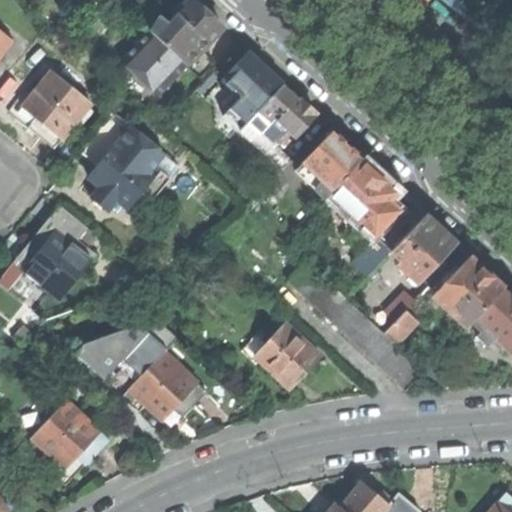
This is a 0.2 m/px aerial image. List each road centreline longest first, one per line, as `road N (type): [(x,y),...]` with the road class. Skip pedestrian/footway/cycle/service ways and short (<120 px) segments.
road 1 (tertiary): [(511,422),(292,448),(128,511)]
road 2 (secondary): [(511,233),(262,0)]
